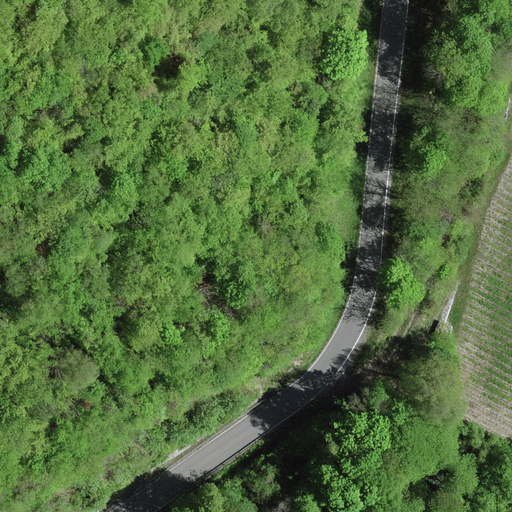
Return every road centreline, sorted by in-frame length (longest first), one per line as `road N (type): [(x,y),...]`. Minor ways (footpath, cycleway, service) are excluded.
road 1 (tertiary): [(132,511),(289,402),(324,370),(351,328),(367,266),(395,0)]
road 2 (track): [(511,115),(442,270),(380,361),(346,378),(324,370)]
